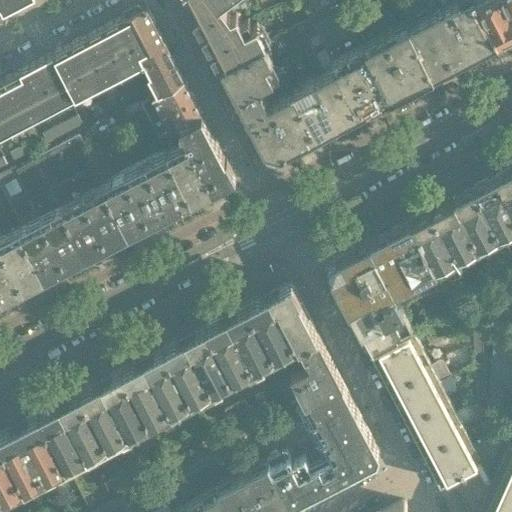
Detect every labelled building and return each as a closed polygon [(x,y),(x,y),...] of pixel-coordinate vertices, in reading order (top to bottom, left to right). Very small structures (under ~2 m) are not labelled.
[(0,0),(0,9),(13,3),(18,0),(0,0)] [(265,38),(256,21),(251,23),(248,16),(241,20),(236,10),(230,13),(220,0),(188,0),(221,61),(265,38)] [(366,41),(364,37),(344,0),(301,0),(309,16),(266,38),(265,38),(273,54),(297,42),(308,36),(318,31),(326,47),(331,54),(336,64),(359,107),(370,101),(372,105),(384,98),(383,95),(391,90),(366,41)] [(457,61),(455,57),(424,0),(399,0),(401,3),(400,4),(408,19),(433,68),(443,63),(445,67),(457,61)] [(476,46),(451,0),(424,0),(455,57),(476,46)] [(498,35),(479,0),(451,0),(476,46),(498,35)] [(511,10),(506,0),(479,0),(498,35),(506,30),(511,33),(511,32),(511,10)] [(140,4),(122,14),(139,48),(163,36),(147,6),(145,7),(141,6),(140,4)] [(122,14),(104,22),(126,65),(143,57),(144,56),(139,48),(122,14)] [(394,21),(385,26),(412,79),(421,75),(425,78),(431,74),(431,70),(433,68),(408,19),(397,25),(394,21)] [(104,22),(87,31),(110,74),(126,65),(104,22)] [(412,79),(385,26),(376,30),(378,35),(366,41),(391,90),(394,89),(398,91),(404,89),(404,84),(412,79)] [(87,31),(71,40),(93,83),(110,74),(87,31)] [(184,76),(175,59),(163,36),(139,48),(144,56),(143,57),(150,71),(142,75),(152,92),(184,76)] [(359,107),(336,64),(325,70),(308,36),(297,42),(314,76),(315,75),(338,118),(359,107)] [(274,74),(266,58),(273,54),(265,38),(221,61),(247,111),(269,99),(260,81),(264,79),(274,74)] [(71,40),(53,49),(76,92),(93,83),(71,40)] [(0,131),(76,92),(53,49),(0,76),(0,131)] [(315,75),(314,76),(294,86),(316,129),(338,118),(315,75)] [(202,110),(184,76),(152,92),(119,110),(126,124),(148,113),(159,133),(181,121),(202,110)] [(124,88),(129,97),(143,89),(138,80),(124,88)] [(316,129),(294,86),(273,97),(295,140),(316,129)] [(90,105),(95,114),(116,103),(112,94),(90,105)] [(295,140),(273,97),(269,99),(247,111),(267,149),(275,151),(295,140)] [(181,121),(188,135),(195,149),(216,138),(202,110),(181,121)] [(42,131),(46,140),(82,121),(77,112),(42,131)] [(213,183),(195,149),(188,135),(181,121),(159,133),(166,146),(191,194),(213,183)] [(0,172),(0,185),(19,222),(20,222),(41,211),(62,200),(83,189),(103,178),(79,131),(36,153),(38,155),(16,166),(15,164),(0,172)] [(216,138),(195,149),(213,183),(229,175),(236,171),(228,155),(225,156),(216,138)] [(10,150),(14,157),(32,147),(28,140),(10,150)] [(191,194),(166,146),(145,157),(171,205),(191,194)] [(171,205),(145,157),(124,167),(150,216),(171,205)] [(511,162),(496,171),(511,202),(511,162)] [(150,216),(124,167),(103,178),(129,227),(150,216)] [(511,224),(511,202),(496,171),(488,175),(483,172),(477,175),(477,181),(474,182),(500,231),(511,224)] [(103,178),(83,189),(108,238),(129,227),(103,178)] [(510,252),(500,231),(474,182),(473,183),(468,180),(463,183),(463,188),(453,194),(479,242),(480,242),(490,263),(510,252)] [(108,238),(83,189),(62,200),(87,249),(108,238)] [(479,242),(453,194),(446,197),(441,194),(434,198),(434,203),(432,205),(457,253),(479,242)] [(87,249),(62,200),(41,211),(66,260),(87,249)] [(463,263),(457,253),(432,205),(413,214),(444,273),(463,263)] [(66,260),(41,211),(20,222),(45,270),(66,260)] [(400,296),(443,274),(444,273),(413,214),(330,258),(328,265),(370,346),(413,323),(403,305),(405,304),(400,296)] [(20,222),(19,222),(0,231),(0,236),(23,282),(45,270),(20,222)] [(23,282),(0,236),(0,285),(3,292),(23,282)] [(285,281),(268,289),(296,342),(300,340),(317,331),(292,283),(290,285),(286,284),(285,281)] [(268,289),(248,300),(275,353),(296,342),(268,289)] [(248,300),(227,311),(254,364),(275,353),(248,300)] [(227,311),(205,322),(233,375),(254,364),(227,311)] [(205,322),(185,333),(212,386),(233,375),(205,322)] [(481,322),(472,322),(473,332),(482,331),(481,322)] [(380,366),(421,344),(413,328),(372,349),(380,366)] [(342,379),(317,331),(300,340),(310,360),(290,370),(305,398),(342,379)] [(482,331),(473,332),(473,341),(482,340),(482,331)] [(185,333),(164,344),(191,397),(212,386),(185,333)] [(511,344),(493,336),(490,374),(511,383),(511,344)] [(482,340),(473,341),(474,350),(483,349),(482,340)] [(164,344),(143,355),(170,408),(191,397),(164,344)] [(389,382),(430,359),(421,344),(380,366),(389,382)] [(483,349),(474,350),(474,359),(483,359),(483,349)] [(143,355),(122,365),(149,418),(170,408),(143,355)] [(397,398),(438,375),(430,359),(389,382),(397,398)] [(483,359),(474,359),(475,368),(484,368),(483,359)] [(122,365),(101,376),(128,429),(149,418),(122,365)] [(484,368),(475,368),(475,378),(484,377),(484,368)] [(406,414),(447,392),(438,375),(397,398),(406,414)] [(101,376),(80,387),(107,440),(128,429),(101,376)] [(507,384),(489,376),(490,399),(499,403),(507,384)] [(484,377),(475,378),(475,387),(485,386),(484,377)] [(377,457),(379,449),(342,379),(305,398),(296,403),(325,458),(315,463),(310,465),(305,455),(303,453),(291,459),(285,447),(266,457),(269,463),(289,502),(377,457)] [(485,386),(475,387),(476,396),(485,395),(485,386)] [(80,387),(59,398),(86,451),(107,440),(80,387)] [(414,430),(455,408),(447,392),(406,414),(414,430)] [(59,398),(38,409),(65,462),(86,451),(59,398)] [(257,423),(244,398),(224,408),(237,433),(257,423)] [(423,447),(464,425),(455,408),(414,430),(423,447)] [(38,409),(17,420),(45,473),(65,462),(38,409)] [(277,413),(251,427),(256,436),(282,422),(277,413)] [(17,420),(0,428),(0,437),(24,484),(45,473),(17,420)] [(431,463),(472,441),(464,425),(423,447),(431,463)] [(0,437),(0,488),(3,494),(24,484),(0,437)] [(149,495),(235,450),(229,437),(142,483),(149,495)] [(488,472),(481,457),(444,477),(463,498),(471,509),(469,511),(511,511),(511,437),(510,437),(492,478),(487,475),(488,472)] [(440,479),(444,477),(481,457),(472,441),(431,463),(440,479)] [(246,475),(236,480),(252,511),(270,511),(289,502),(269,463),(259,468),(257,464),(244,471),(246,475)] [(252,511),(236,480),(226,485),(224,482),(211,488),(213,492),(194,502),(192,498),(179,505),(181,508),(173,511),(252,511)] [(189,492),(184,481),(178,484),(177,487),(182,496),(189,492)] [(115,511),(124,508),(118,496),(112,499),(106,488),(84,499),(90,510),(85,511),(115,511)] [(178,498),(173,489),(169,488),(165,491),(170,502),(178,498)] [(403,511),(406,505),(406,503),(406,502),(406,501),(406,500),(405,499),(404,499),(402,498),(401,498),(400,498),(373,511),(403,511)]
